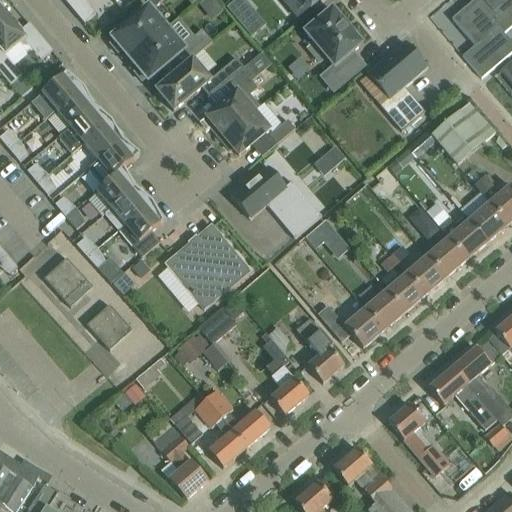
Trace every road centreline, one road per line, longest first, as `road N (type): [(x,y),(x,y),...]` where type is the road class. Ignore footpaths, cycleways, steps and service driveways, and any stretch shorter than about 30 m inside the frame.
road 1 (unclassified): [(349,414),(511,272)]
road 2 (residential): [(167,157),(30,0)]
road 3 (unclassified): [(232,511),(349,414)]
road 4 (unclassified): [(130,511),(5,435)]
road 5 (residential): [(432,511),(349,414)]
road 6 (residential): [(167,157),(180,146),(203,173),(173,198),(151,171)]
